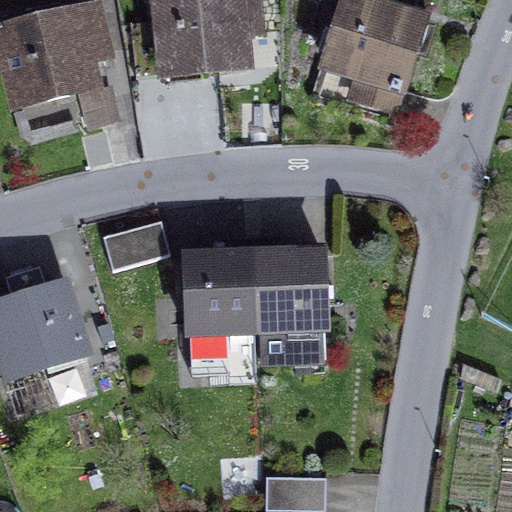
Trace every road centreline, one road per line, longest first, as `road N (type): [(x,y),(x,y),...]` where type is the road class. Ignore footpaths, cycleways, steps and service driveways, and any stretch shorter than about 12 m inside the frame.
road 1 (residential): [(455,185),(336,172),(241,173),(0,222)]
road 2 (residential): [(402,511),(455,185)]
road 3 (residential): [(455,185),(511,14)]
